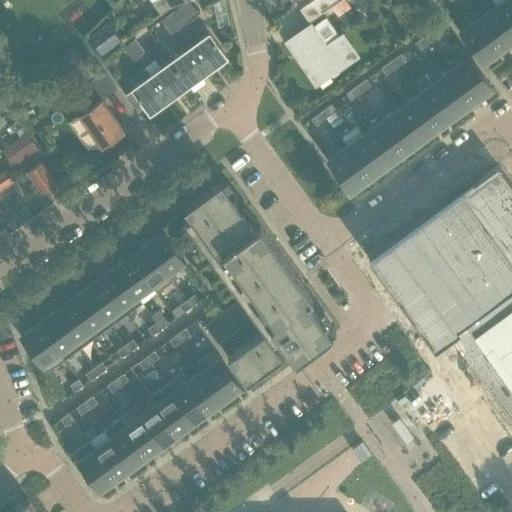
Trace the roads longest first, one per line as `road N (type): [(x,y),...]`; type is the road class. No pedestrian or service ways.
road 1 (residential): [(120,511),(380,323),(322,242)]
road 2 (residential): [(0,265),(229,112)]
road 3 (residential): [(502,116),(322,242)]
road 4 (residential): [(322,242),(229,112)]
road 5 (residential): [(229,112),(249,92),(259,58),(247,0)]
